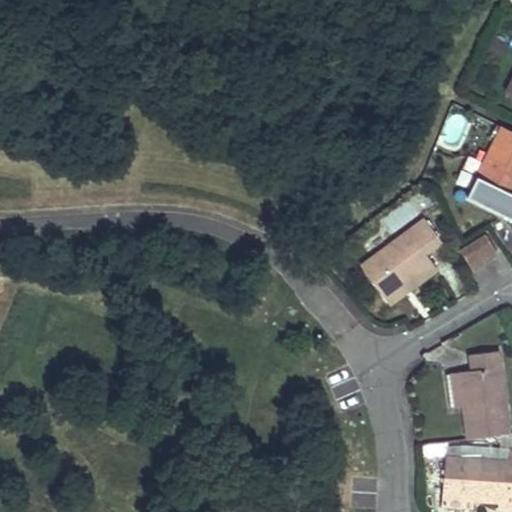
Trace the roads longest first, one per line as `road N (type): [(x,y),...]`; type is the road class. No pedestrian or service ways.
road 1 (residential): [(506,297),(370,367)]
road 2 (residential): [(385,511),(370,367)]
